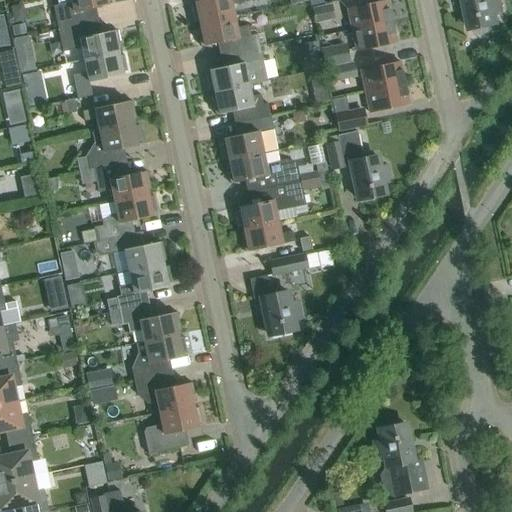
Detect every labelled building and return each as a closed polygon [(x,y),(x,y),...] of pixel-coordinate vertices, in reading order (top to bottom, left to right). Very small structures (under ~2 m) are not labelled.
[(52,6),(57,29),(89,23),(86,10),(108,5),(107,2),(112,1),(111,0),(57,0),(58,5),(52,6)] [(203,0),(194,2),(195,5),(190,6),(194,23),(198,22),(199,24),(233,17),(231,5),(253,0),(203,0)] [(391,22),(387,0),(346,9),(351,30),(391,22)] [(493,14),(501,12),(498,0),(464,0),(471,31),(496,25),(493,14)] [(331,20),(327,4),(312,8),(316,24),(331,20)] [(200,28),(196,28),(200,47),(216,43),(224,42),(227,54),(259,47),(256,35),(250,36),(247,26),(236,28),(233,17),(199,24),(200,28)] [(355,51),(396,43),(391,22),(351,30),(355,51)] [(89,23),(57,29),(62,52),(81,48),(83,60),(118,53),(117,50),(121,49),(117,30),(92,36),(89,23)] [(34,34),(18,36),(21,70),(37,69),(34,34)] [(320,49),(324,69),(349,63),(345,44),(320,49)] [(209,74),(205,75),(208,91),(213,90),(214,92),(248,85),(266,81),(259,47),(227,54),(229,66),(221,68),(209,70),(209,74)] [(91,96),(88,83),(122,75),(122,72),(126,71),(123,54),(118,55),(118,53),(83,60),(86,73),(72,76),(77,99),(91,96)] [(349,63),(324,69),(327,83),(356,77),(353,62),(349,63)] [(359,70),(364,92),(404,83),(400,62),(359,70)] [(404,83),(364,92),(368,113),(409,104),(404,83)] [(214,96),(211,97),(215,115),(239,110),(242,123),(269,117),(266,103),(262,104),(260,94),(250,96),(248,85),(214,92),(214,96)] [(96,119),(98,131),(133,124),(132,120),(136,119),(132,101),(81,111),(84,121),(96,119)] [(362,108),(333,114),(337,132),(366,126),(362,108)] [(224,142),(219,143),(223,160),(228,159),(228,161),(277,151),(269,117),(242,123),(244,134),(223,139),(224,142)] [(98,131),(99,131),(91,133),(93,143),(85,157),(76,160),(79,172),(126,162),(123,149),(137,146),(137,142),(141,141),(138,125),(133,126),(133,124),(98,131)] [(346,168),(340,141),(324,144),(329,171),(346,168)] [(277,151),(228,161),(229,164),(225,165),(229,184),(264,176),(267,189),(300,182),(297,169),(284,172),(281,160),(279,161),(277,151)] [(381,184),(389,182),(386,166),(378,167),(375,156),(350,161),(359,201),(384,196),(381,184)] [(98,192),(111,189),(113,201),(148,194),(147,191),(150,190),(147,171),(128,175),(126,162),(79,172),(82,185),(91,183),(88,171),(93,170),(98,192)] [(37,174),(24,178),(28,194),(41,191),(37,174)] [(267,189),(269,201),(238,207),(239,211),(234,212),(237,228),(242,227),(243,229),(277,222),(275,211),(305,205),(300,182),(267,189)] [(113,201),(116,214),(110,215),(101,221),(102,226),(94,228),(96,242),(133,234),(131,221),(152,216),(152,213),(156,212),(153,195),(148,196),(148,194),(113,201)] [(244,252),(282,244),(294,242),(292,232),(280,234),(277,222),(243,229),(243,233),(240,234),(244,252)] [(100,255),(124,250),(128,272),(163,265),(162,261),(165,260),(161,242),(136,247),(133,234),(96,242),(92,243),(94,253),(100,255)] [(308,269),(304,254),(267,261),(270,277),(308,269)] [(128,272),(131,284),(118,287),(120,296),(116,297),(116,298),(105,300),(108,313),(148,304),(146,291),(167,287),(167,283),(171,282),(168,266),(163,267),(163,265),(128,272)] [(42,279),(45,291),(62,288),(59,275),(42,279)] [(269,336),(294,331),(292,319),(300,318),(297,301),(288,303),(286,291),(270,294),(266,276),(249,279),(253,299),(261,298),(269,336)] [(0,326),(14,324),(19,323),(14,302),(4,304),(0,287),(0,326)] [(128,332),(141,330),(143,342),(178,335),(177,331),(180,331),(176,312),(151,318),(148,304),(108,313),(111,326),(121,323),(121,325),(127,324),(128,332)] [(18,341),(14,324),(0,326),(0,365),(16,362),(12,342),(18,341)] [(136,355),(130,369),(133,381),(163,375),(161,362),(182,357),(182,354),(186,353),(183,336),(178,337),(178,335),(143,342),(135,344),(137,353),(136,355)] [(21,386),(16,362),(0,365),(0,405),(15,402),(12,388),(21,386)] [(115,367),(90,371),(95,402),(120,398),(115,367)] [(163,375),(133,381),(136,395),(147,404),(156,402),(158,413),(193,406),(192,402),(195,401),(191,383),(166,388),(163,375)] [(18,416),(15,402),(0,405),(0,430),(4,430),(7,443),(32,438),(27,414),(18,416)] [(193,408),(193,406),(158,413),(161,425),(146,428),(143,432),(148,455),(179,448),(176,432),(197,428),(197,424),(201,423),(198,407),(193,408)] [(390,497),(404,494),(426,489),(420,460),(412,462),(404,423),(379,428),(381,440),(373,442),(376,458),(385,456),(387,468),(382,469),(378,476),(382,492),(390,497)] [(37,461),(32,438),(7,443),(9,456),(0,457),(0,483),(31,477),(28,463),(37,461)] [(491,472),(500,470),(498,457),(489,459),(491,472)] [(49,458),(38,459),(39,486),(51,485),(49,458)] [(121,462),(104,465),(107,481),(125,478),(121,462)] [(0,509),(20,505),(21,511),(47,511),(43,489),(34,491),(31,477),(0,483),(0,509)] [(123,511),(119,491),(102,494),(103,497),(91,499),(93,511),(123,511)] [(411,511),(409,498),(381,504),(383,511),(411,511)]
